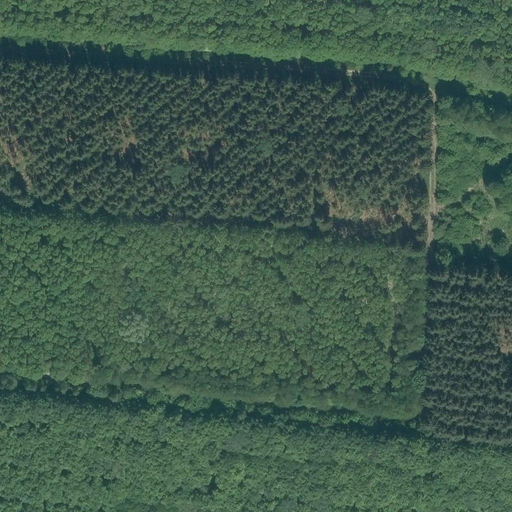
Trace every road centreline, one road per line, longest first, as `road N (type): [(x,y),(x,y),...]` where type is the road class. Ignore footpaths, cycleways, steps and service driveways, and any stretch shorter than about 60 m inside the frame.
road 1 (track): [(437,89),(417,417),(0,374)]
road 2 (track): [(0,48),(396,80),(511,109)]
